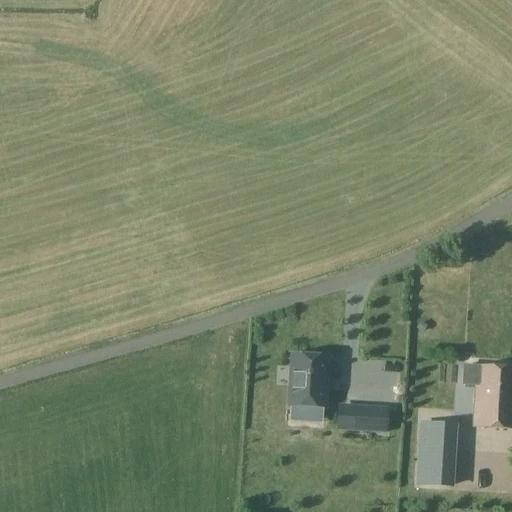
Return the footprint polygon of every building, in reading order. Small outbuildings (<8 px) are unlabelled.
[(292,359),(290,409),(325,410),(328,361),(292,359)] [(473,429),(511,431),(511,370),(463,368),(463,377),(465,377),(466,377),(465,386),(475,387),(473,429)] [(386,412),(354,410),(353,432),(385,434),(386,412)] [(421,426),(418,485),(449,487),(453,428),(421,426)] [(317,460),(355,461),(355,475),(390,476),(390,469),(417,469),(418,439),(340,438),(340,447),(317,447),(317,460)] [(315,462),(314,480),(353,481),(353,463),(315,462)]
